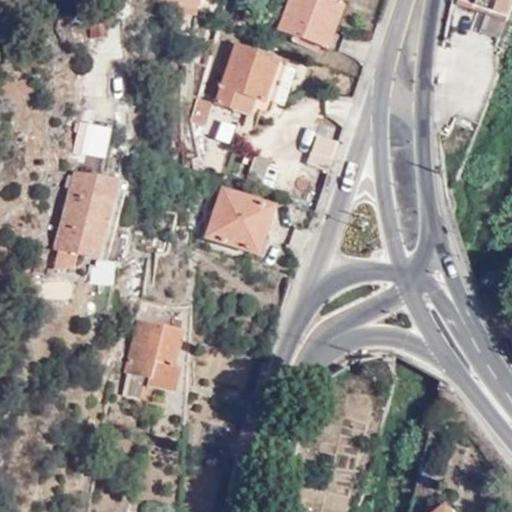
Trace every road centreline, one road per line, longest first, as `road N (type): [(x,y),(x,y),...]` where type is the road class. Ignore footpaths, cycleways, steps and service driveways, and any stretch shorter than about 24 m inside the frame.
road 1 (primary): [(438,241),(420,118),(428,0)]
road 2 (secondary): [(380,88),(313,283)]
road 3 (primary): [(380,88),(379,150),(403,273)]
road 4 (secondary): [(511,408),(418,275)]
road 5 (primary): [(511,377),(483,338),(438,241)]
road 6 (secondary): [(313,283),(270,423)]
road 7 (unknown): [(380,88),(256,140)]
road 8 (secondary): [(270,423),(307,364),(349,329)]
